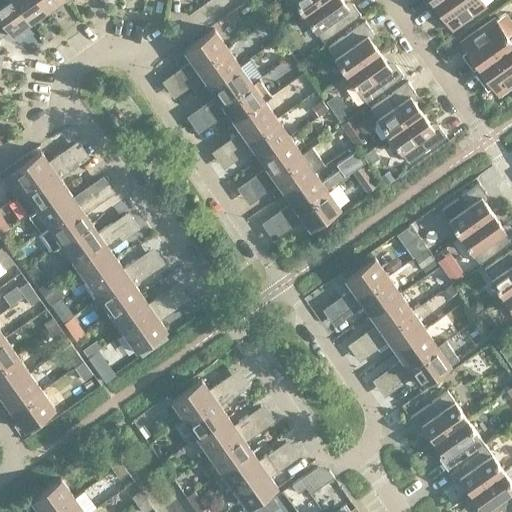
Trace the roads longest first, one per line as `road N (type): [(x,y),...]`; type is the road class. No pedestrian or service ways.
road 1 (residential): [(355,452),(367,399),(359,383),(133,62)]
road 2 (residential): [(70,106),(318,444),(355,452)]
road 3 (residential): [(511,178),(391,0)]
